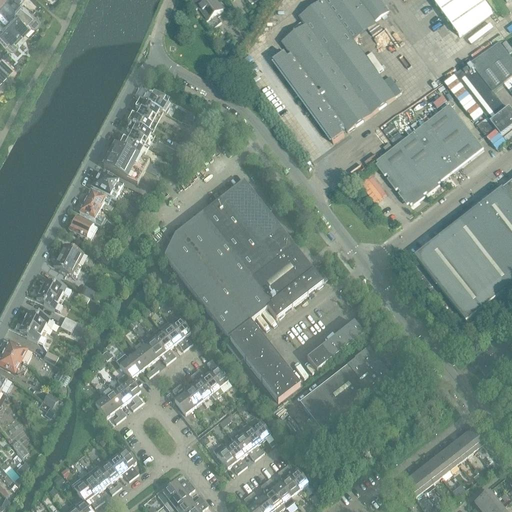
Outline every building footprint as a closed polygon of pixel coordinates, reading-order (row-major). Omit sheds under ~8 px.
[(221,18),(219,15),(223,12),(214,0),(194,0),(193,1),(194,2),(190,5),(195,12),(199,9),(208,21),(206,23),(212,31),(222,24),(218,19),(221,18)] [(306,29),(283,46),(292,59),(344,130),(348,135),(396,100),(355,43),(370,33),(373,38),(383,31),(379,26),(377,27),(375,24),(382,20),(390,14),(379,0),(320,0),(323,3),(300,21),(306,29)] [(492,14),(481,0),(443,0),(436,5),(459,38),(492,14)] [(10,21),(23,33),(31,25),(32,26),(34,27),(36,26),(38,25),(39,24),(39,22),(39,20),(38,19),(33,15),(20,4),(15,11),(17,14),(10,21)] [(16,41),(23,33),(10,21),(3,28),(1,26),(0,26),(0,37),(5,44),(9,48),(11,49),(13,49),(15,49),(16,48),(17,46),(18,44),(17,43),(16,41)] [(505,86),(511,80),(511,65),(498,47),(455,78),(502,138),(511,130),(511,111),(510,110),(507,112),(494,95),(505,86)] [(3,57),(7,61),(11,57),(7,53),(3,57)] [(285,56),(274,64),(333,146),(345,137),(341,132),(344,130),(292,59),(289,61),(285,56)] [(0,82),(13,69),(2,58),(0,59),(0,82)] [(165,116),(171,105),(154,95),(152,99),(147,97),(143,104),(165,116)] [(143,104),(140,102),(136,110),(141,113),(139,115),(157,125),(163,115),(165,116),(143,104)] [(397,149),(377,165),(378,166),(411,208),(484,151),(450,108),(446,111),(427,125),(419,132),(405,143),(397,149)] [(151,136),(157,125),(139,115),(137,119),(132,116),(128,124),(131,126),(154,137),(151,136)] [(148,149),(154,137),(131,126),(127,134),(132,136),(130,140),(148,149)] [(148,149),(130,140),(129,142),(124,140),(119,148),(141,160),(148,149)] [(224,154),(228,151),(221,142),(217,145),(224,154)] [(387,154),(393,149),(390,145),(384,150),(387,154)] [(141,160),(119,148),(116,146),(104,169),(137,188),(146,171),(149,165),(141,160)] [(149,165),(146,171),(158,178),(162,171),(149,165)] [(127,189),(101,175),(97,182),(119,195),(119,194),(123,197),(127,189)] [(115,202),(119,195),(97,182),(93,190),(115,202)] [(253,282),(295,249),(244,184),(175,237),(165,259),(228,341),(267,311),(272,307),(272,306),(253,282)] [(511,200),(504,190),(416,258),(468,324),(511,289),(511,200)] [(86,202),(86,203),(101,212),(104,205),(108,208),(111,202),(92,192),(89,197),(87,198),(86,200),(86,202)] [(153,194),(149,201),(154,204),(157,199),(158,197),(153,194)] [(82,209),(79,214),(95,223),(101,212),(86,203),(85,204),(83,205),(82,207),(82,209)] [(94,230),(94,229),(76,219),(70,232),(87,242),(87,241),(91,243),(97,232),(94,230)] [(122,234),(128,237),(133,230),(127,227),(124,232),(122,234)] [(119,228),(113,236),(118,239),(119,240),(120,237),(122,234),(124,232),(119,228)] [(65,248),(59,258),(81,270),(85,264),(86,264),(87,264),(88,263),(88,262),(88,260),(87,260),(79,255),(80,254),(73,250),(72,251),(65,248)] [(312,271),(295,249),(253,282),(272,306),(314,273),(312,271)] [(76,280),(81,270),(59,258),(53,268),(60,272),(59,274),(67,278),(68,276),(76,280)] [(323,286),(318,280),(314,273),(272,306),(272,307),(267,311),(268,312),(276,323),(323,286)] [(46,283),(41,292),(60,302),(63,304),(66,299),(68,300),(71,294),(67,292),(67,291),(66,291),(56,285),(54,288),(46,283)] [(96,294),(85,287),(81,294),(92,301),(96,294)] [(39,296),(36,301),(45,306),(44,308),(54,314),(60,317),(63,311),(60,309),(63,304),(60,302),(41,292),(39,296)] [(78,294),(75,299),(87,305),(90,300),(78,294)] [(266,313),(268,312),(267,311),(228,341),(278,406),(301,388),(251,324),(265,313),(266,313)] [(51,332),(55,326),(49,323),(50,323),(39,317),(38,320),(29,315),(24,324),(43,334),(46,329),(51,332)] [(63,324),(74,330),(77,325),(65,319),(63,324)] [(180,322),(171,329),(183,343),(185,347),(188,350),(193,347),(190,343),(187,340),(191,337),(180,322)] [(24,324),(19,333),(28,338),(27,340),(37,346),(43,349),(46,343),(44,342),(47,336),(43,334),(24,324)] [(71,335),(74,330),(63,324),(60,329),(71,335)] [(168,325),(160,331),(174,350),(179,346),(181,350),(183,354),(188,350),(185,347),(183,343),(171,329),(168,325)] [(364,338),(359,332),(354,326),(307,363),(317,375),(364,338)] [(160,331),(151,338),(166,356),(169,360),(171,364),(176,360),(173,357),(171,353),(174,350),(160,331)] [(151,338),(143,344),(146,348),(157,363),(161,360),(164,364),(163,364),(166,367),(171,364),(169,360),(166,356),(151,338)] [(486,379),(511,359),(511,353),(501,340),(474,360),(473,359),(469,362),(474,370),(478,367),(486,379)] [(4,354),(4,355),(21,365),(20,366),(23,368),(25,365),(28,366),(33,357),(27,353),(10,344),(6,350),(5,351),(4,353),(4,354)] [(146,348),(137,355),(149,370),(157,363),(146,348)] [(392,382),(380,367),(368,352),(300,406),(323,436),(392,382)] [(47,353),(43,360),(55,367),(59,359),(47,353)] [(111,358),(107,353),(102,357),(104,358),(106,362),(111,358)] [(20,366),(21,365),(4,355),(0,361),(0,368),(15,376),(17,372),(24,376),(27,370),(23,368),(20,366)] [(137,355),(129,362),(140,376),(149,370),(137,355)] [(125,357),(116,364),(117,365),(121,369),(126,376),(131,382),(132,383),(136,379),(140,376),(129,362),(126,358),(125,357)] [(211,364),(207,366),(214,374),(209,378),(220,391),(223,396),(232,389),(229,384),(212,362),(212,363),(211,364)] [(198,374),(194,376),(197,380),(200,384),(211,398),(215,403),(223,396),(220,391),(209,378),(206,380),(202,376),(199,372),(198,374)] [(52,383),(62,389),(68,379),(58,373),(52,383)] [(126,376),(117,383),(122,388),(132,402),(136,406),(138,409),(143,406),(140,402),(137,398),(141,395),(137,390),(138,390),(132,383),(131,382),(126,376)] [(194,376),(190,379),(196,387),(192,391),(203,404),(211,398),(200,384),(197,380),(194,376)] [(0,394),(1,396),(8,399),(14,387),(8,384),(0,379),(0,394)] [(142,386),(139,383),(136,379),(132,383),(138,390),(142,386)] [(124,408),(132,402),(122,388),(113,394),(124,408)] [(109,390),(103,394),(107,399),(105,401),(115,415),(119,419),(121,422),(126,419),(123,416),(120,411),(124,408),(113,394),(109,390)] [(194,411),(203,404),(192,391),(183,398),(194,411)] [(43,405),(53,412),(58,404),(48,397),(43,405)] [(185,418),(194,411),(183,398),(175,404),(185,418)] [(106,422),(115,415),(105,401),(103,402),(96,408),(106,422)] [(43,405),(40,410),(47,415),(46,416),(52,421),(56,414),(53,412),(43,405)] [(271,439),(260,424),(256,420),(247,427),(262,446),(271,439)] [(247,427),(239,433),(240,434),(239,434),(254,452),(262,446),(247,427)] [(485,447),(473,432),(467,436),(463,432),(460,434),(477,455),(478,454),(477,453),(485,447)] [(239,434),(231,441),(234,444),(245,459),(249,456),(252,460),(255,463),(259,460),(257,456),(254,452),(239,434)] [(461,441),(455,445),(456,446),(467,461),(474,455),(475,457),(477,455),(460,434),(457,436),(461,441)] [(205,437),(200,441),(203,446),(208,442),(205,437)] [(19,443),(12,448),(22,461),(29,456),(19,443)] [(234,444),(225,451),(237,465),(241,462),(245,459),(234,444)] [(446,445),(443,447),(460,469),(461,467),(460,466),(467,461),(456,446),(455,445),(450,450),(446,445)] [(228,472),(237,465),(222,447),(213,454),(228,472)] [(444,455),(438,459),(439,459),(450,474),(457,469),(458,470),(460,469),(443,447),(440,450),(444,455)] [(126,452),(118,459),(128,472),(132,469),(137,466),(126,452)] [(429,458),(426,460),(432,468),(443,482),(444,481),(443,479),(450,474),(439,459),(438,459),(433,463),(429,458)] [(118,459),(109,466),(119,479),(123,477),(126,481),(132,477),(128,472),(118,459)] [(427,468),(421,472),(422,472),(433,487),(440,482),(441,483),(443,482),(432,468),(426,460),(423,463),(427,468)] [(21,480),(14,486),(17,490),(29,471),(26,468),(25,466),(16,474),(20,479),(21,480)] [(111,486),(119,479),(109,466),(101,473),(97,469),(111,486)] [(293,476),(290,472),(288,468),(282,472),(285,476),(301,496),(303,495),(301,492),(308,487),(297,473),(293,476)] [(0,477),(3,479),(2,480),(9,487),(8,489),(15,494),(17,490),(11,485),(12,484),(0,469),(0,477)] [(102,493),(111,486),(97,469),(88,476),(102,493)] [(301,496),(285,476),(282,472),(278,476),(284,483),(280,486),(291,500),(298,494),(300,497),(301,496)] [(412,472),(409,474),(426,495),(427,494),(426,493),(433,487),(422,472),(421,472),(416,476),(412,472)] [(410,481),(404,486),(416,501),(423,495),(424,496),(426,495),(409,474),(406,476),(410,481)] [(88,476),(80,482),(94,499),(97,504),(102,500),(99,496),(102,493),(88,476)] [(60,479),(54,484),(56,486),(58,489),(64,484),(60,479)] [(270,481),(265,485),(285,510),(286,511),(295,505),(291,500),(280,486),(276,489),(270,481)] [(80,482),(71,489),(81,501),(84,505),(85,506),(94,499),(80,482)] [(162,495),(158,499),(164,507),(165,508),(183,493),(188,490),(186,488),(184,485),(184,484),(179,488),(176,484),(162,495)] [(272,511),(282,511),(285,510),(265,485),(261,489),(267,497),(263,499),(272,511)] [(459,487),(451,493),(456,500),(465,494),(459,487)] [(50,494),(50,495),(53,499),(58,495),(54,490),(50,494)] [(183,493),(165,508),(168,511),(176,511),(182,508),(190,502),(187,498),(191,494),(191,493),(190,492),(188,490),(183,493)] [(483,511),(498,501),(496,499),(495,501),(489,493),(474,505),(479,511),(477,511),(483,511)] [(272,511),(263,499),(259,502),(253,495),(248,499),(258,511),(272,511)] [(258,511),(248,499),(244,502),(250,510),(246,511),(258,511)] [(81,501),(73,508),(76,511),(89,511),(85,506),(84,505),(81,501)] [(498,501),(483,511),(501,511),(503,511),(497,504),(499,503),(498,501)] [(182,508),(176,511),(194,511),(201,507),(197,502),(193,505),(190,502),(182,508)]
